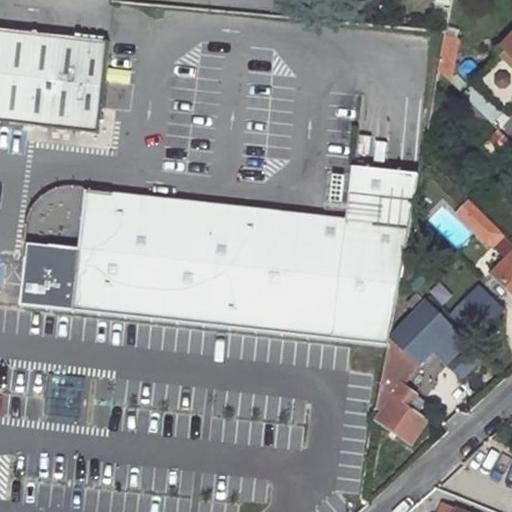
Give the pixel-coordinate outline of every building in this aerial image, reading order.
[(0,120),(13,122),(24,33),(0,29),(0,120)] [(104,41),(24,33),(13,122),(96,132),(104,41)] [(444,35),(438,70),(449,81),(457,38),(444,35)] [(511,43),(463,94),(492,123),(511,102),(511,43)] [(497,130),(483,145),(496,157),(510,142),(497,130)] [(400,276),(419,174),(352,165),(346,218),(84,193),(79,247),(27,242),(25,259),(21,298),(20,304),(309,336),(387,345),(389,337),(400,276)] [(465,205),(456,214),(485,244),(494,245),(503,235),(469,201),(465,205)] [(511,243),(503,235),(494,245),(508,259),(511,255),(511,243)] [(511,255),(508,259),(494,273),(511,292),(511,255)] [(25,259),(14,259),(12,275),(10,296),(21,298),(25,259)] [(400,276),(389,337),(416,365),(419,368),(433,353),(461,381),(484,359),(400,276)] [(474,339),(501,308),(475,285),(448,317),(474,339)] [(421,399),(400,384),(416,365),(389,337),(387,345),(374,418),(411,445),(419,433),(427,422),(413,412),(421,399)]
